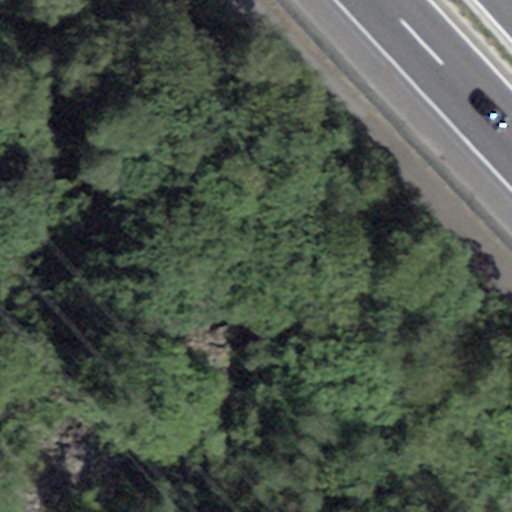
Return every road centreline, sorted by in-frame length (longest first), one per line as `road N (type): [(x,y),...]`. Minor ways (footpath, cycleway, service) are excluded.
road 1 (unclassified): [(239,0),(511,286)]
road 2 (motorway): [(379,0),(511,141)]
